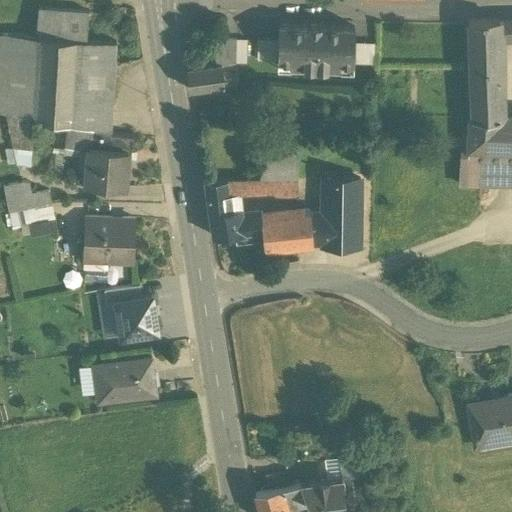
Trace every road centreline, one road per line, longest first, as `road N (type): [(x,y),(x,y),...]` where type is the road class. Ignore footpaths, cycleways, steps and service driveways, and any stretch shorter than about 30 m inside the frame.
road 1 (residential): [(153,5),(511,3)]
road 2 (residential): [(203,303),(323,283),(348,288),(423,332),(489,341),(511,334)]
road 3 (secondary): [(203,303),(153,5)]
road 4 (secondary): [(238,511),(203,303)]
